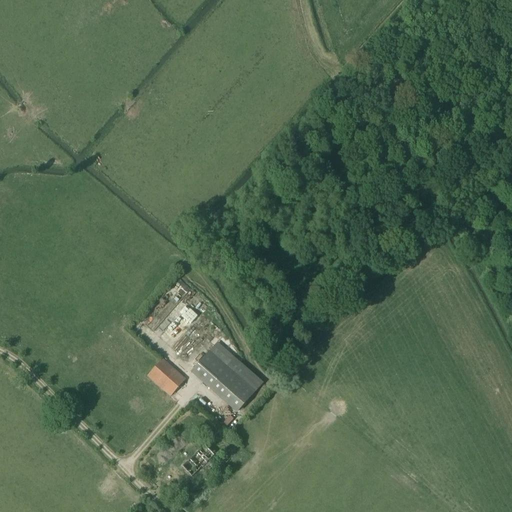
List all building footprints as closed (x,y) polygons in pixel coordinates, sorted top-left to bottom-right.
[(172,281),(166,294),(179,300),(185,287),(172,281)] [(256,392),(209,351),(190,373),(237,414),(256,392)] [(185,380),(163,360),(146,377),(170,397),(185,380)] [(226,427),(234,419),(229,415),(222,424),(226,427)] [(199,472),(212,485),(225,471),(200,446),(179,467),(191,479),(199,472)]
